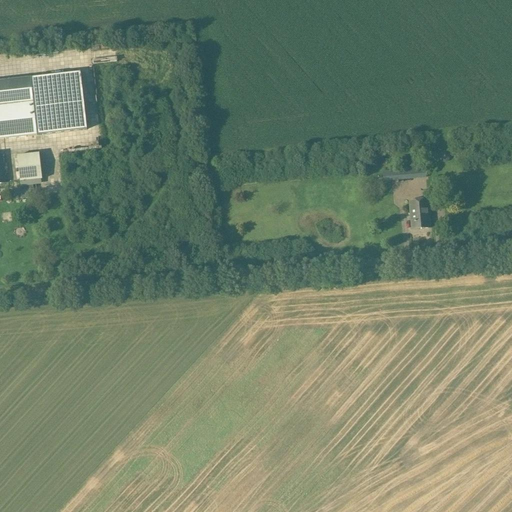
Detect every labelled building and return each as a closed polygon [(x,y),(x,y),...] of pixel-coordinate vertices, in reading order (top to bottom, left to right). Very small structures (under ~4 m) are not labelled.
[(0,139),(29,136),(37,135),(30,78),(0,81),(0,139)] [(42,180),(39,154),(17,156),(20,182),(42,180)] [(425,168),(383,172),(383,182),(426,178),(425,168)] [(34,198),(33,185),(24,186),(24,182),(19,183),(19,188),(21,188),(22,199),(34,198)] [(434,200),(427,200),(409,202),(410,212),(422,211),(422,210),(428,210),(435,210),(434,200)] [(422,211),(410,212),(411,230),(430,229),(428,210),(422,210),(422,211)]
